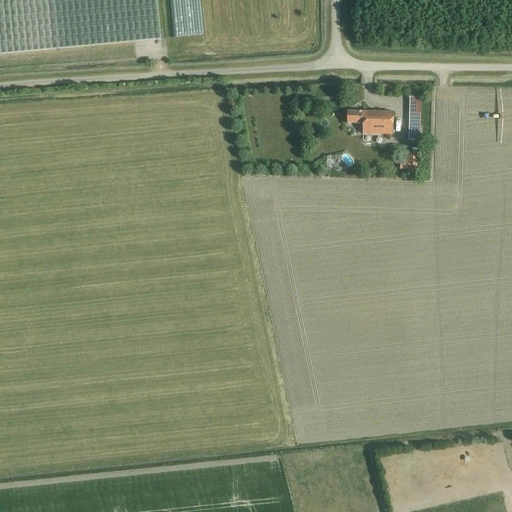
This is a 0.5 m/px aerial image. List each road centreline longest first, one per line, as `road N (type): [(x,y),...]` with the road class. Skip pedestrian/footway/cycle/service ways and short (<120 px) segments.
road 1 (unclassified): [(0,86),(336,65)]
road 2 (unclassified): [(511,66),(336,65)]
